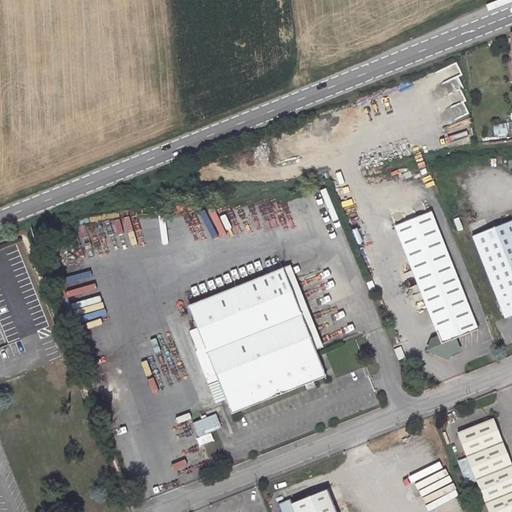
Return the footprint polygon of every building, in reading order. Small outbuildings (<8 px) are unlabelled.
[(505,124),(493,126),(494,134),(497,133),(507,132),(505,124)] [(431,211),(394,226),(409,262),(445,247),(430,253),(429,250),(426,251),(420,236),(438,229),(431,211)] [(511,220),(473,236),(505,318),(511,315),(511,220)] [(438,229),(420,236),(426,251),(429,250),(430,253),(445,247),(438,229)] [(445,247),(409,262),(439,337),(432,341),(427,351),(443,357),(450,355),(460,351),(454,339),(478,330),(445,247)] [(281,266),(270,270),(271,274),(283,269),(281,266)] [(271,274),(190,306),(206,348),(219,381),(218,382),(210,385),(216,402),(225,399),(232,415),(305,386),(314,382),(326,377),(320,362),(319,362),(283,269),(271,274)] [(206,348),(196,352),(209,385),(210,385),(218,382),(219,381),(206,348)] [(314,382),(305,386),(307,391),(316,387),(314,382)] [(202,420),(193,423),(198,437),(222,428),(216,414),(206,418),(202,420)] [(511,511),(511,466),(493,419),(457,433),(488,511),(511,511)] [(180,475),(182,482),(195,478),(192,471),(180,475)] [(278,504),(281,511),(335,511),(327,490),(292,504),(290,499),(278,504)]
